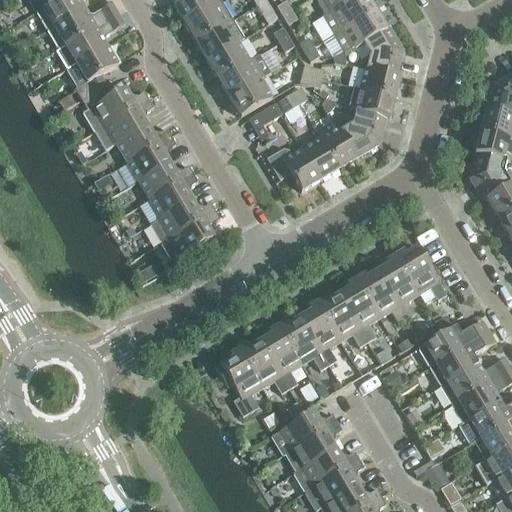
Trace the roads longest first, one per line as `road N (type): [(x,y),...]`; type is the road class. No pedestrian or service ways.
road 1 (residential): [(268,260),(158,76),(154,42),(130,0)]
road 2 (residential): [(86,370),(268,260)]
road 3 (residential): [(511,334),(414,175)]
road 4 (residential): [(268,260),(414,175)]
road 5 (residential): [(414,175),(450,35)]
road 6 (residential): [(434,511),(399,485),(352,404)]
